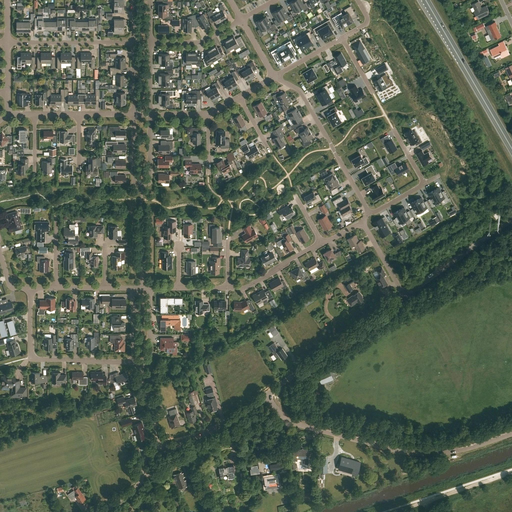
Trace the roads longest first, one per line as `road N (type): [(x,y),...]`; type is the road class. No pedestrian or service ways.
road 1 (tertiary): [(265,394),(290,421),(419,453),(511,433)]
road 2 (residential): [(368,211),(423,183),(342,38)]
road 3 (residential): [(133,361),(29,357),(30,288)]
road 4 (trunk): [(511,149),(425,0)]
road 5 (residential): [(265,394),(405,295)]
road 6 (residential): [(368,211),(301,93),(273,77)]
road 7 (residential): [(150,114),(149,181),(141,184),(133,181),(134,114)]
road 8 (residential): [(405,295),(511,218)]
road 9 (residential): [(133,42),(7,42)]
road 10 (track): [(395,511),(511,472)]
